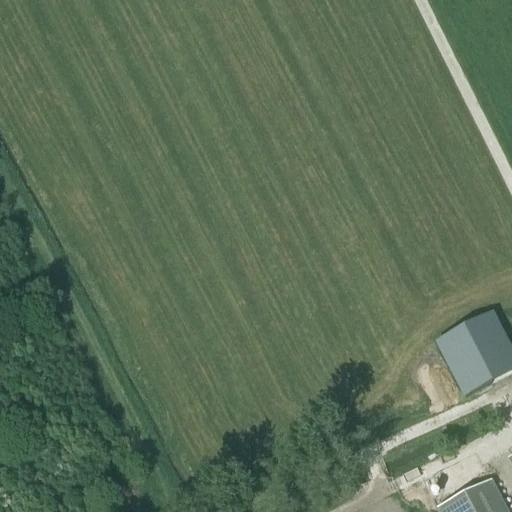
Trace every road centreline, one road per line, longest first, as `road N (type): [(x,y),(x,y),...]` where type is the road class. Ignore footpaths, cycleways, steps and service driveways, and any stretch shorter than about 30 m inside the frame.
road 1 (track): [(185,511),(0,160)]
road 2 (track): [(511,398),(257,511)]
road 3 (track): [(417,0),(511,188)]
